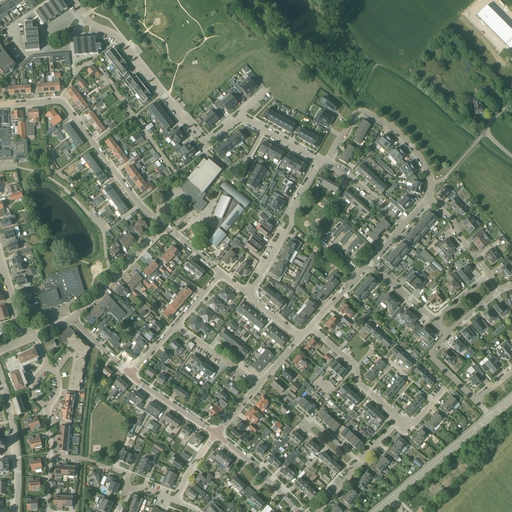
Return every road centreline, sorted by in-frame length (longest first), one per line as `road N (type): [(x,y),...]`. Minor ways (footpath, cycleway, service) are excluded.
road 1 (residential): [(240,118),(210,140),(200,138),(117,36),(80,10)]
road 2 (residential): [(164,226),(60,101),(0,105)]
road 3 (residential): [(428,198),(432,182),(411,144),(364,111),(354,113),(324,164)]
road 4 (residential): [(248,294),(319,161)]
road 5 (tertiary): [(377,511),(490,417)]
road 6 (tertiary): [(16,511),(13,432),(0,375)]
road 7 (residential): [(353,471),(307,423),(361,463)]
road 8 (residential): [(72,318),(164,226)]
road 9 (residential): [(399,419),(310,326)]
